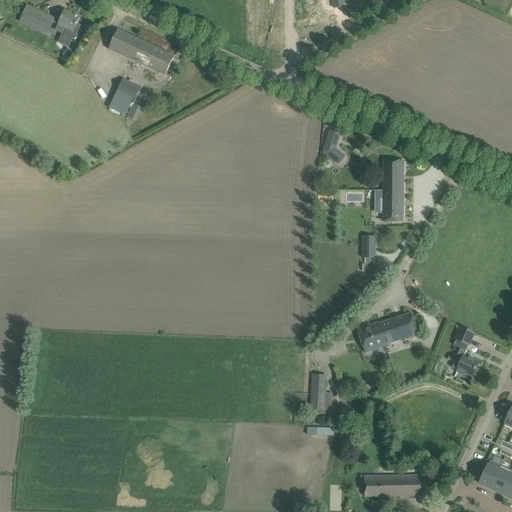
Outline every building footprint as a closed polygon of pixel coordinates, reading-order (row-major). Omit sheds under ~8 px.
[(326,0),(290,0),(292,16),(327,13),(326,0)] [(333,0),(334,9),(344,7),(343,0),(333,0)] [(27,6),(20,21),(46,33),(53,18),(27,6)] [(64,13),(59,25),(68,29),(65,35),(63,34),(59,43),(68,47),(72,38),(74,39),(80,26),(77,24),(80,18),(65,11),(64,13)] [(114,39),(109,49),(165,75),(170,65),(174,56),(118,30),(114,39)] [(141,88),(124,80),(123,80),(117,92),(135,101),(141,88)] [(127,118),(130,120),(135,122),(142,109),(133,105),(127,118)] [(330,129),(323,152),(335,162),(342,153),(336,149),(341,133),(330,129)] [(383,191),(403,191),(404,161),(384,161),(383,191)] [(403,222),(403,191),(383,191),(383,222),(403,222)] [(363,238),(363,258),(365,258),(365,263),(375,264),(375,258),(377,258),(377,238),(363,238)] [(379,347),(409,337),(419,334),(412,313),(379,324),(379,323),(357,330),(365,353),(379,348),(379,347)] [(460,327),(454,339),(469,345),(474,334),(460,327)] [(460,364),(456,371),(464,375),(465,373),(473,377),(474,375),(476,376),(479,370),(477,369),(479,363),(464,356),(467,351),(460,348),(454,361),(460,364)] [(311,405),(311,410),(324,411),(326,376),(313,375),(313,376),(312,395),(311,405)] [(480,483),(490,488),(499,470),(498,470),(500,465),(489,460),(487,465),(488,465),(488,466),(480,483)] [(501,493),(511,470),(500,465),(498,470),(499,470),(490,488),(501,493)] [(511,476),(509,475),(501,493),(511,498),(511,495),(511,476)] [(366,496),(415,496),(425,496),(425,476),(366,476),(366,496)]
